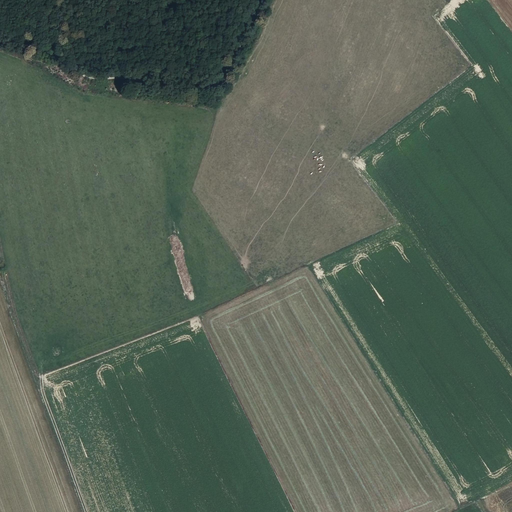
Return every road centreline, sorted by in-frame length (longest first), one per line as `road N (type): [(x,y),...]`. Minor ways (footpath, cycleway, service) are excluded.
road 1 (track): [(252,0),(216,95),(0,46)]
road 2 (track): [(86,511),(12,310),(0,251)]
